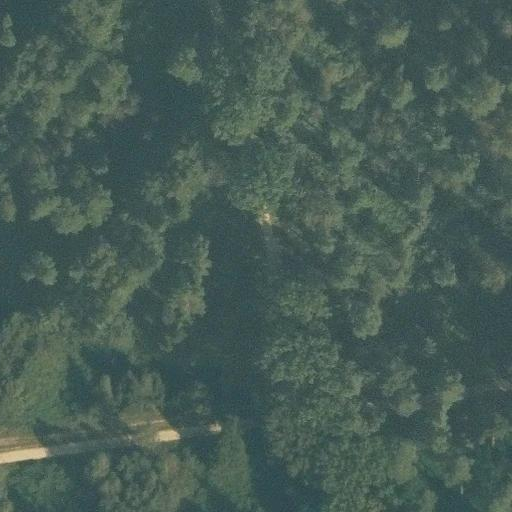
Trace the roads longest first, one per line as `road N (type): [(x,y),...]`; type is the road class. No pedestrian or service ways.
road 1 (track): [(314,416),(209,0)]
road 2 (track): [(0,463),(314,416)]
road 3 (track): [(511,384),(314,416)]
